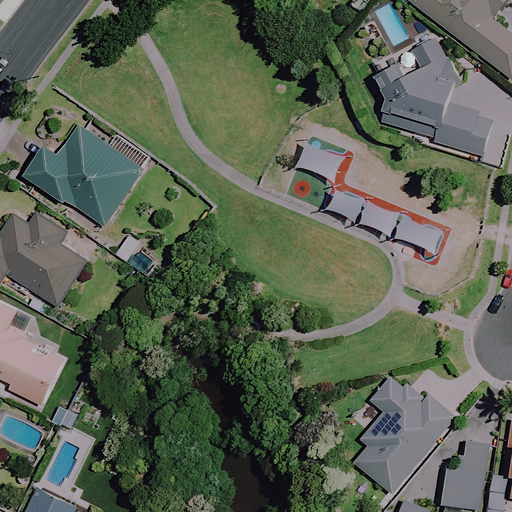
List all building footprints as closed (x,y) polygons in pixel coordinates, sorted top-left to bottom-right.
[(407,0),(511,80),(511,35),(493,20),(508,0),(407,0)] [(401,28),(389,5),(372,14),(384,37),(401,28)] [(379,122),(439,144),(436,151),(492,171),(496,162),(509,127),(450,106),(459,82),(453,63),(446,60),(435,38),(412,47),(421,70),(405,77),(399,63),(372,75),(385,105),(379,122)] [(144,170),(77,126),(58,154),(45,146),(25,176),(105,229),(144,170)] [(0,231),(0,282),(4,285),(10,277),(58,308),(87,263),(59,245),(65,235),(35,216),(29,226),(11,214),(0,231)] [(138,245),(129,237),(116,255),(125,262),(138,245)] [(18,311),(0,302),(0,384),(42,406),(65,360),(24,339),(27,333),(11,325),(18,311)] [(401,387),(390,378),(371,401),(382,410),(362,435),(372,444),(356,464),(392,493),(454,418),(408,379),(401,387)] [(511,428),(508,428),(503,477),(511,477),(511,491),(511,496),(511,428)] [(489,445),(464,441),(460,472),(445,469),(440,504),(480,509),(489,445)] [(74,511),(77,506),(33,487),(22,511),(74,511)] [(427,511),(429,510),(401,500),(396,511),(427,511)]
